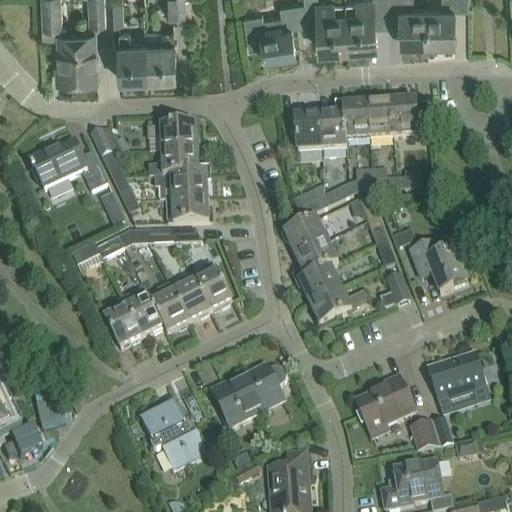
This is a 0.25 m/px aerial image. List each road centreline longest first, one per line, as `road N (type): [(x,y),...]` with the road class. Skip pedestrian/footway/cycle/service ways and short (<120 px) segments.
road 1 (residential): [(280,318),(105,404),(41,480),(0,493)]
road 2 (residential): [(220,109),(290,81),(471,73)]
road 3 (residential): [(0,68),(53,112),(220,109)]
road 4 (residential): [(280,318),(265,231),(220,109)]
road 5 (residential): [(310,381),(492,309),(511,315)]
road 6 (residential): [(344,511),(334,432),(310,381)]
